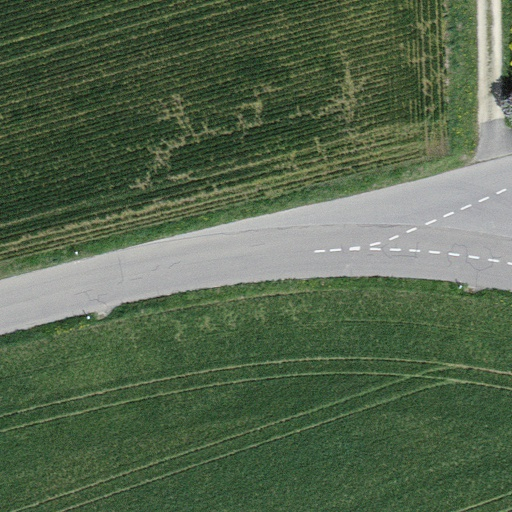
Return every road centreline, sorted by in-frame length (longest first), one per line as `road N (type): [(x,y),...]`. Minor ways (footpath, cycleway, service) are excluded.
road 1 (tertiary): [(435,253),(320,249),(197,258),(0,309)]
road 2 (track): [(511,178),(490,108),(486,0)]
